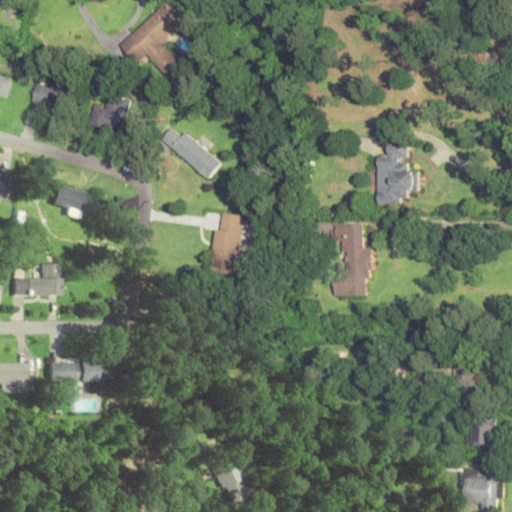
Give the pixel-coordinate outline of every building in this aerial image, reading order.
[(171,0),(121,43),(138,63),(149,54),(172,81),(187,68),(166,42),(185,26),(177,17),(183,12),(172,0),(171,0)] [(13,78),(0,74),(0,94),(7,97),(13,78)] [(69,110),(75,87),(40,77),(33,100),(69,110)] [(92,124),(125,131),(133,98),(111,93),(108,108),(96,105),(92,124)] [(164,140),(210,178),(223,162),(178,123),(164,140)] [(411,141),(392,141),(392,155),(381,155),(381,203),(410,203),(410,191),(422,191),(422,171),(411,171),(411,141)] [(0,199),(5,201),(13,171),(0,168),(0,199)] [(102,196),(59,184),(54,205),(96,217),(102,196)] [(246,214),(220,212),(215,268),(240,270),(246,214)] [(371,247),(366,247),(366,225),(337,224),(337,243),(346,243),(346,275),(336,275),(336,295),(370,296),(371,247)] [(15,295),(59,295),(59,263),(38,263),(38,277),(15,277),(15,295)] [(482,358),(456,358),(456,384),(482,384),(482,358)] [(0,382),(0,392),(28,392),(28,363),(0,362),(0,382)] [(50,395),(74,395),(75,380),(96,381),(96,363),(51,362),(50,395)] [(195,442),(190,416),(180,418),(185,444),(195,442)] [(474,445),(499,445),(499,417),(474,417),(474,445)] [(228,499),(251,489),(236,456),(213,466),(228,499)] [(506,499),(506,470),(464,471),(465,501),(485,501),(485,507),(501,507),(501,499),(506,499)]
